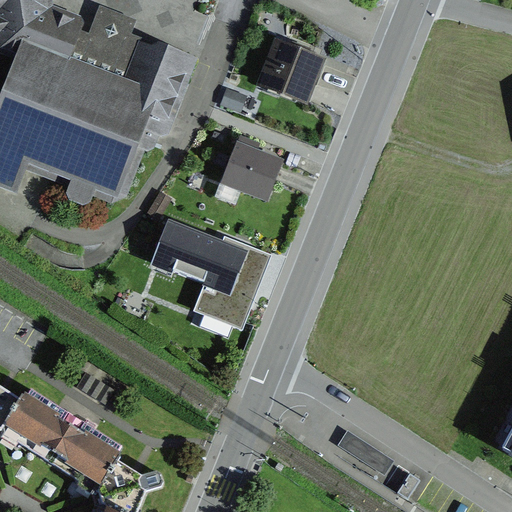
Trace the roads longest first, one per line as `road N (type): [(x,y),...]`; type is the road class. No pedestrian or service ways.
road 1 (tertiary): [(415,0),(273,357)]
road 2 (residential): [(273,357),(509,511)]
road 3 (tertiary): [(273,357),(213,511)]
